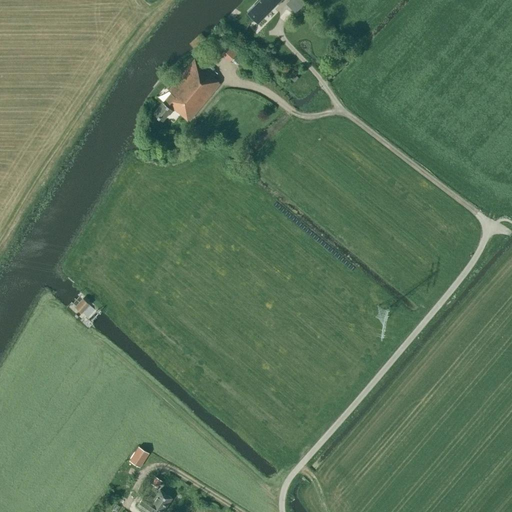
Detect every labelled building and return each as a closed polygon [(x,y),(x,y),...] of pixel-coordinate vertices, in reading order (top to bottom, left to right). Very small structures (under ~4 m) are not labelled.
[(271,3),(266,0),(252,0),(237,20),(249,30),(271,3)] [(296,9),(304,0),(286,0),(287,0),(296,9)] [(230,41),(221,52),(230,60),(239,49),(230,41)] [(162,120),(172,108),(188,121),(220,83),(213,77),(214,76),(194,59),(169,89),(171,91),(153,113),(162,120)] [(89,304),(83,299),(75,307),(81,313),(89,304)] [(149,453),(138,446),(129,461),(139,468),(149,453)] [(155,477),(151,484),(157,488),(162,481),(155,477)] [(151,502),(143,496),(141,499),(136,506),(145,511),(162,511),(171,498),(159,490),(151,502)]
